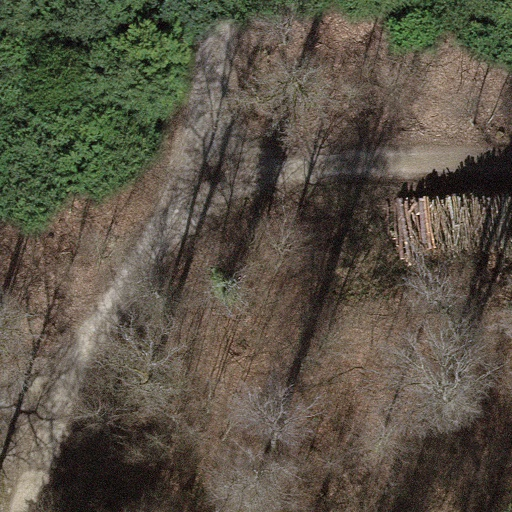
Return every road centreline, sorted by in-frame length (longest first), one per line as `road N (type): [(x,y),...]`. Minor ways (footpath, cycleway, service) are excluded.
road 1 (track): [(223,0),(205,191),(60,409),(23,511)]
road 2 (track): [(205,191),(426,158),(511,164)]
